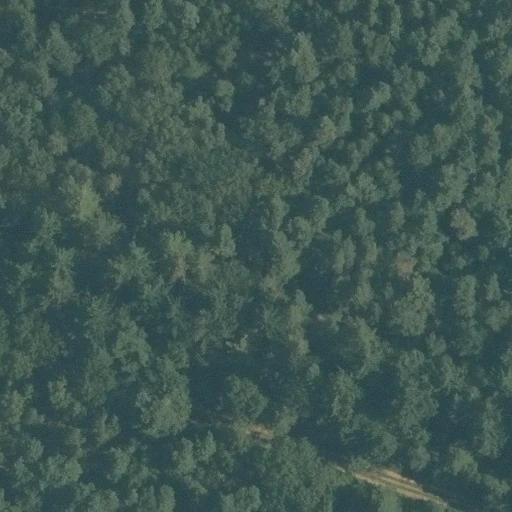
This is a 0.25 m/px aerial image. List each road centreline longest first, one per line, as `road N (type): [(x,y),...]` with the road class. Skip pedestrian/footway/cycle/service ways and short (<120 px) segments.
road 1 (track): [(0,343),(511,510)]
road 2 (track): [(0,191),(369,0)]
